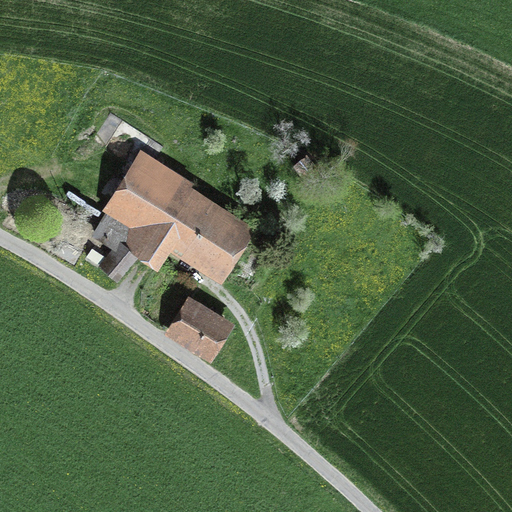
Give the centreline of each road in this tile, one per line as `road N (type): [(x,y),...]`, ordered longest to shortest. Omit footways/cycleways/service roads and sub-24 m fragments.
road 1 (unclassified): [(0,237),(79,282),(237,395),(371,511)]
road 2 (track): [(272,425),(243,317),(174,259)]
